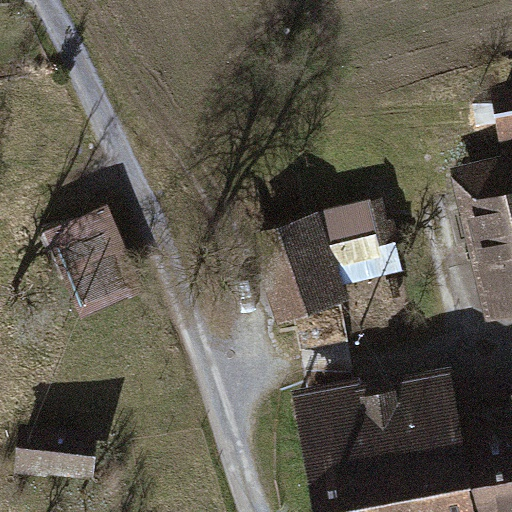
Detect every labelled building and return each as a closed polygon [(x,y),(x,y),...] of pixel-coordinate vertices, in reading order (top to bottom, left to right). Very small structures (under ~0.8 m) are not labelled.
[(511,76),(479,83),(491,136),(511,131),(511,76)] [(511,197),(474,206),(498,304),(511,300),(511,197)] [(374,200),(314,219),(334,279),(394,260),(374,200)] [(103,210),(54,231),(84,298),(133,277),(103,210)] [(271,234),(258,238),(283,315),(340,297),(334,279),(314,219),(310,221),(307,213),(268,226),(271,234)] [(451,382),(313,409),(332,511),(511,511),(511,420),(460,431),(451,382)] [(89,435),(26,430),(22,466),(42,467),(45,463),(85,466),(89,435)]
